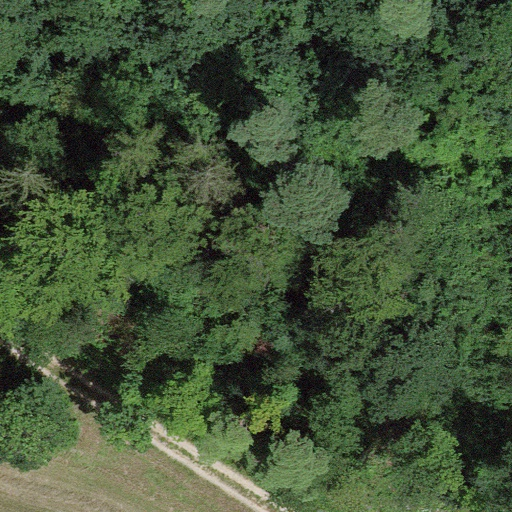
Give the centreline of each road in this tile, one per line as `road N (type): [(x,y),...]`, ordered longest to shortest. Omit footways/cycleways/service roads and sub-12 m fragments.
road 1 (track): [(0,102),(216,141),(511,153)]
road 2 (track): [(0,329),(266,511)]
